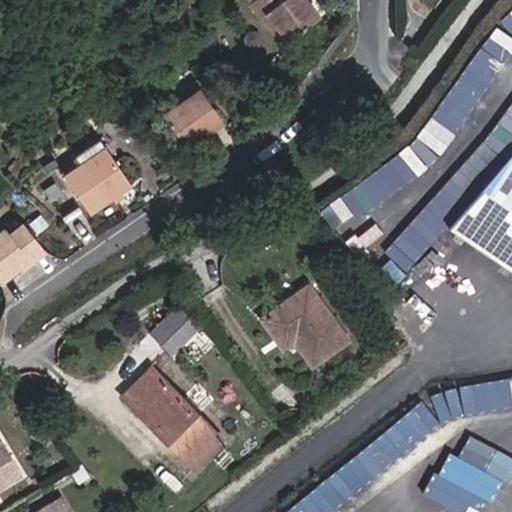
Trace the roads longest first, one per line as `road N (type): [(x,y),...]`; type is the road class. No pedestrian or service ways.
road 1 (unknown): [(488,294),(436,374),(256,511)]
road 2 (residential): [(0,367),(184,258)]
